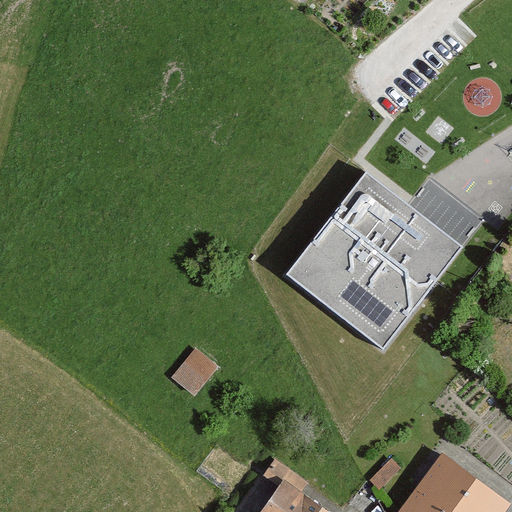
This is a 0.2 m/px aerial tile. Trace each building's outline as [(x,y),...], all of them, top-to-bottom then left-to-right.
[(384,358),(464,253),(367,179),(287,285),(384,358)] [(415,204),(446,228),(463,207),(432,183),(415,204)] [(196,344),(172,373),(195,392),(219,362),(196,344)] [(494,511),(502,503),(442,457),(400,511),(494,511)] [(331,511),(285,479),(261,511),(331,511)]
